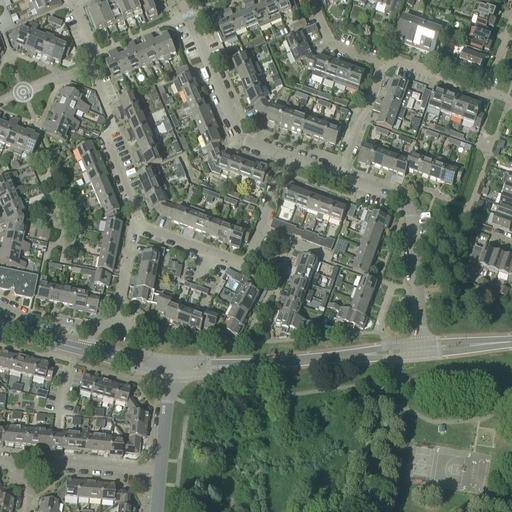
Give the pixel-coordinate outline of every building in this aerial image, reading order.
[(28,0),(31,5),(28,6),(29,9),(49,0),(28,0)] [(51,6),(49,0),(29,9),(30,12),(34,11),(36,17),(61,7),(59,2),(51,6)] [(135,0),(126,0),(124,1),(132,18),(142,14),(135,0)] [(157,17),(151,1),(148,0),(138,0),(148,21),(157,17)] [(279,16),(271,0),(267,0),(269,4),(262,7),(270,25),(281,20),(279,16)] [(271,0),(279,16),(291,11),(290,8),(295,6),(292,0),(287,0),(286,0),(271,0)] [(374,10),(377,0),(353,0),(353,2),(364,6),(365,2),(374,5),(373,9),(374,10)] [(377,0),(374,10),(375,10),(377,6),(386,9),(384,14),(395,17),(401,0),(377,0)] [(132,18),(124,1),(116,5),(123,22),(132,18)] [(270,25),(262,7),(255,9),(252,1),(247,3),(257,25),(259,30),(270,25)] [(479,18),(476,26),(486,29),(487,26),(493,29),(496,21),(493,20),(495,13),(491,11),(493,5),(480,1),(478,8),(476,7),(473,16),(479,18)] [(257,25),(247,3),(243,4),(247,13),(240,16),(246,30),(257,25)] [(123,22),(116,5),(107,8),(114,26),(123,22)] [(114,26),(107,8),(89,16),(97,33),(114,26)] [(246,30),(240,16),(233,19),(230,10),(225,12),(235,35),(246,30)] [(235,35),(225,12),(221,14),(225,22),(218,25),(224,40),(235,35)] [(440,32),(426,27),(403,18),(394,41),(418,50),(422,40),(435,45),(440,32)] [(294,32),(306,27),(304,21),(291,26),(294,32)] [(23,50),(33,25),(29,23),(26,31),(21,29),(13,49),(17,51),(18,48),(23,50)] [(31,57),(39,36),(34,34),(37,27),(33,25),(23,50),(29,52),(27,55),(31,57)] [(488,31),(486,29),(476,26),(474,32),(471,31),(468,40),(473,42),(470,49),(481,53),(482,50),(489,52),(492,45),(489,44),(490,38),(486,37),(488,31)] [(315,27),(314,27),(304,31),(306,37),(317,32),(315,27)] [(164,39),(159,41),(168,61),(171,60),(169,57),(176,54),(167,35),(163,37),(164,39)] [(285,42),(290,53),(307,46),(302,35),(285,42)] [(41,57),(49,38),(44,36),(43,38),(39,36),(31,57),(34,58),(36,55),(41,57)] [(168,61),(159,41),(154,43),(151,36),(147,37),(155,56),(157,62),(163,60),(164,63),(168,61)] [(155,56),(147,37),(143,39),(146,46),(141,49),(150,69),(153,67),(152,64),(157,62),(155,56)] [(264,37),(253,41),(256,47),(266,43),(264,37)] [(49,64),(57,43),(52,42),(53,39),(49,38),(41,57),(47,59),(46,63),(49,64)] [(62,45),(57,43),(49,64),(52,65),(53,62),(59,64),(63,56),(67,57),(71,46),(63,43),(62,45)] [(150,69),(141,49),(136,51),(133,43),(129,45),(140,69),(145,67),(147,70),(150,69)] [(140,69),(129,45),(125,47),(128,54),(123,56),(132,76),(135,75),(134,72),(140,69)] [(312,58),(307,46),(290,53),(295,65),(300,63),(303,70),(305,69),(313,72),(314,72),(318,60),(317,60),(312,58)] [(236,50),(225,54),(228,60),(239,55),(236,50)] [(132,76),(123,56),(119,58),(116,51),(112,52),(122,77),(128,74),(129,78),(132,76)] [(480,71),(485,58),(463,51),(461,58),(458,57),(453,71),(470,77),(473,69),(480,71)] [(122,77),(112,52),(108,54),(111,61),(105,64),(107,68),(113,81),(114,84),(123,80),(122,77)] [(246,55),(232,61),(237,73),(253,66),(250,60),(254,58),(252,53),(246,56),(246,55)] [(323,80),(330,61),(318,57),(317,60),(318,60),(314,72),(313,72),(312,76),(323,80)] [(334,84),(341,66),(330,61),(323,80),(334,84)] [(253,66),(237,73),(241,84),(255,78),(261,75),(256,65),(253,66)] [(346,89),(353,70),(341,66),(334,84),(346,89)] [(178,78),(189,73),(187,68),(176,72),(178,78)] [(365,74),(353,70),(346,89),(358,93),(365,74)] [(178,96),(182,94),(197,88),(196,87),(198,86),(193,75),(173,84),(178,96)] [(260,89),(255,78),(241,84),(246,95),(260,89)] [(394,80),(389,92),(410,99),(412,94),(406,92),(408,85),(394,80)] [(422,85),(410,83),(408,91),(421,93),(422,85)] [(75,85),(71,94),(77,97),(80,88),(75,85)] [(312,91),(301,87),(300,92),(311,96),(312,91)] [(201,99),(197,88),(182,94),(187,104),(201,99)] [(267,105),(260,89),(246,95),(251,107),(254,105),(258,115),(267,105)] [(62,95),(59,100),(84,110),(86,106),(78,103),(80,98),(77,97),(71,94),(63,91),(60,90),(58,94),(62,95)] [(440,113),(447,94),(435,90),(428,109),(440,113)] [(422,103),(422,104),(426,105),(431,93),(425,91),(420,102),(422,103)] [(385,103),(405,111),(406,111),(410,99),(389,92),(389,93),(388,93),(386,93),(385,96),(386,98),(387,98),(385,103)] [(451,117),(458,98),(447,94),(440,113),(451,117)] [(114,112),(116,117),(139,107),(134,95),(121,100),(119,101),(122,108),(114,112)] [(463,121),(469,102),(458,98),(451,117),(463,121)] [(206,109),(201,99),(187,104),(181,107),(184,112),(189,110),(192,116),(206,110),(206,109)] [(84,110),(59,100),(57,106),(54,105),(53,108),(73,116),(75,111),(82,114),(84,110)] [(481,107),(469,102),(463,121),(474,125),(478,114),(481,107)] [(381,115),(396,120),(401,122),(405,111),(385,103),(381,115)] [(278,126),(284,111),(267,105),(258,115),(268,118),(267,122),(278,126)] [(143,118),(139,107),(116,117),(117,121),(126,117),(129,124),(143,118)] [(73,116),(53,108),(51,112),(54,113),(52,118),(77,128),(78,124),(71,121),(73,116)] [(208,108),(206,109),(206,110),(192,116),(197,127),(213,120),(208,108)] [(288,132),(295,115),(284,111),(278,126),(277,128),(288,132)] [(484,116),(478,114),(474,125),(473,128),(479,130),(484,116)] [(301,134),(306,119),(295,115),(288,132),(301,137),(302,134),(301,134)] [(392,131),(396,120),(381,115),(377,126),(392,131)] [(77,128),(52,118),(50,124),(47,123),(45,126),(66,134),(68,129),(75,132),(77,128)] [(148,129),(143,118),(129,124),(132,130),(123,134),(125,138),(148,129)] [(0,143),(4,146),(14,121),(10,119),(7,127),(2,125),(0,129),(0,143)] [(312,138),(318,124),(306,119),(301,134),(302,134),(306,136),(305,137),(306,138),(309,139),(310,139),(311,138),(312,138)] [(414,126),(414,127),(418,128),(420,122),(416,120),(412,119),(410,124),(414,126)] [(218,131),(213,120),(197,127),(201,138),(215,132),(218,131)] [(11,152),(20,132),(15,130),(18,123),(14,121),(4,146),(10,148),(8,151),(11,152)] [(323,142),(329,128),(318,124),(312,138),(314,139),(313,140),(314,141),(317,142),(318,142),(319,140),(323,142)] [(335,130),(329,128),(323,142),(335,146),(343,126),(337,124),(335,130)] [(64,139),(66,134),(45,126),(44,129),(47,131),(45,137),(64,145),(66,140),(64,139)] [(152,128),(148,129),(125,138),(127,143),(135,139),(138,146),(153,140),(156,139),(152,128)] [(25,134),(20,132),(11,152),(20,156),(30,133),(26,132),(25,134)] [(220,142),(215,132),(201,138),(208,155),(219,151),(217,144),(220,142)] [(34,135),(30,133),(22,153),(27,155),(26,158),(29,160),(31,156),(31,157),(38,139),(33,137),(34,135)] [(157,152),(153,140),(138,146),(141,153),(132,156),(134,161),(157,152)] [(505,144),(499,141),(497,148),(503,150),(505,144)] [(76,151),(80,162),(97,155),(97,154),(94,156),(90,145),(76,151)] [(371,166),(376,151),(364,147),(357,164),(370,168),(371,166)] [(387,155),(388,155),(390,150),(384,148),(382,153),(376,151),(371,166),(382,170),(387,155)] [(228,174),(233,159),(221,154),(219,151),(208,155),(210,160),(208,160),(207,164),(211,173),(219,176),(221,172),(228,174)] [(162,162),(157,152),(134,161),(136,165),(145,161),(148,168),(162,162)] [(102,166),(97,155),(80,162),(85,173),(102,166)] [(393,174),(398,159),(388,155),(387,155),(382,170),(393,174)] [(418,175),(423,160),(411,156),(409,162),(409,163),(406,171),(407,172),(407,171),(418,175)] [(429,179),(436,159),(431,157),(429,162),(423,160),(418,175),(429,179)] [(239,178),(245,163),(233,159),(228,174),(226,178),(231,180),(233,176),(239,178)] [(409,163),(409,162),(409,163),(398,159),(393,174),(404,178),(407,172),(406,171),(409,163)] [(440,183),(446,168),(439,166),(441,160),(436,159),(429,179),(440,183)] [(251,182),(257,165),(256,165),(255,167),(245,163),(239,178),(246,180),(243,186),(248,188),(250,182),(251,182)] [(268,169),(257,165),(251,182),(260,186),(259,190),(264,192),(271,173),(267,172),(268,169)] [(107,178),(102,166),(85,173),(90,185),(104,179),(107,178)] [(452,171),(446,168),(440,183),(452,187),(454,181),(459,183),(463,171),(453,167),(452,171)] [(137,177),(142,189),(156,182),(162,180),(157,168),(137,177)] [(0,190),(11,186),(9,181),(17,178),(15,174),(0,179),(0,190)] [(511,176),(510,176),(505,174),(501,184),(506,186),(511,188),(511,176)] [(109,190),(104,179),(90,185),(94,196),(109,190)] [(156,182),(142,189),(147,200),(161,194),(166,191),(162,180),(156,182)] [(296,207),(301,193),(301,192),(302,190),(286,184),(280,201),(284,202),(284,203),(296,207)] [(0,201),(22,192),(21,188),(13,191),(11,186),(0,190),(0,201)] [(511,188),(506,186),(503,196),(511,199),(511,188)] [(114,201),(109,190),(94,196),(99,207),(114,201)] [(24,196),(22,192),(0,201),(0,206),(0,207),(0,212),(2,211),(19,204),(17,199),(24,196)] [(307,211),(312,197),(301,193),(296,207),(307,211)] [(165,205),(161,194),(147,200),(151,211),(154,209),(157,214),(167,218),(171,207),(165,205)] [(511,199),(503,196),(499,207),(511,211),(511,199)] [(318,215),(323,201),(312,197),(307,211),(318,215)] [(118,212),(114,201),(99,207),(104,218),(106,218),(107,220),(106,223),(118,226),(118,225),(119,218),(117,212),(118,212)] [(330,220),(335,205),(323,201),(318,215),(316,221),(321,223),(323,217),(330,220)] [(22,202),(19,204),(2,211),(4,216),(1,217),(4,223),(4,224),(26,221),(20,207),(23,206),(22,202)] [(346,209),(335,205),(330,220),(341,224),(346,209)] [(183,228),(189,213),(171,207),(167,218),(172,220),(171,223),(183,228)] [(346,218),(352,220),(356,209),(350,207),(346,218)] [(511,211),(499,207),(495,217),(511,223),(511,211)] [(200,217),(202,213),(190,208),(189,213),(183,228),(195,232),(200,217)] [(206,236),(211,221),(213,217),(202,213),(200,217),(195,232),(206,236)] [(373,214),(369,226),(386,232),(390,220),(373,214)] [(511,228),(511,224),(511,223),(495,217),(492,227),(511,234),(511,228)] [(273,220),(270,229),(285,235),(289,226),(273,220)] [(22,238),(26,221),(4,224),(3,230),(5,230),(4,235),(22,239),(26,240),(26,239),(22,238)] [(217,240),(222,225),(211,221),(206,236),(217,240)] [(121,226),(118,225),(118,226),(106,223),(104,235),(119,238),(121,226)] [(228,244),(234,229),(222,225),(217,240),(218,240),(218,241),(218,243),(222,244),(223,243),(223,242),(228,244),(227,244),(228,244)] [(386,233),(386,232),(369,226),(365,238),(379,243),(380,241),(381,242),(382,241),(383,238),(383,237),(382,236),(383,232),(386,233)] [(240,232),(234,229),(228,244),(227,244),(227,246),(239,251),(242,242),(247,244),(251,232),(241,228),(240,232)] [(49,231),(38,229),(37,237),(47,239),(49,231)] [(21,244),(22,239),(4,235),(1,234),(0,237),(0,238),(3,239),(2,245),(28,250),(29,246),(21,244)] [(116,250),(119,238),(104,235),(101,247),(116,250)] [(375,255),(379,243),(365,238),(361,249),(375,255)] [(326,241),(322,240),(319,248),(331,252),(334,242),(327,239),(326,240),(326,241)] [(27,254),(28,250),(2,245),(1,250),(0,250),(0,253),(18,258),(19,253),(27,254)] [(114,262),(116,250),(101,247),(99,259),(114,262)] [(144,253),(142,266),(157,269),(159,257),(163,258),(165,250),(147,247),(145,254),(144,253)] [(488,270),(496,250),(490,248),(489,251),(483,249),(483,251),(474,248),(467,268),(476,272),(478,266),(488,270)] [(372,266),(375,255),(361,249),(357,260),(372,266)] [(498,274),(505,256),(499,254),(500,251),(496,250),(488,270),(498,274)] [(17,263),(18,258),(0,253),(0,264),(24,269),(25,265),(17,263)] [(509,277),(511,268),(511,255),(510,255),(509,258),(505,256),(498,274),(509,277)] [(298,269),(298,270),(313,275),(313,274),(317,262),(300,256),(295,268),(298,269)] [(111,274),(114,262),(99,259),(96,271),(111,274)] [(368,277),(372,266),(357,260),(353,272),(368,277)] [(154,281),(157,269),(142,266),(139,278),(154,281)] [(30,300),(33,298),(37,277),(0,269),(0,290),(7,291),(9,290),(10,289),(14,290),(13,294),(15,297),(30,300)] [(96,274),(80,270),(79,275),(90,277),(89,281),(94,282),(96,274)] [(319,276),(313,274),(313,275),(298,270),(294,281),(309,286),(311,279),(317,281),(319,276)] [(96,274),(94,282),(93,286),(89,285),(87,294),(99,296),(100,291),(102,292),(103,288),(107,289),(110,276),(96,274)] [(245,288),(239,299),(253,306),(259,294),(247,288),(250,282),(237,275),(233,282),(245,288)] [(48,303),(52,288),(44,287),(46,279),(40,278),(36,301),(48,303)] [(152,293),(154,281),(139,278),(137,289),(134,289),(152,293)] [(362,278),(358,291),(372,296),(377,284),(362,278)] [(307,292),(309,286),(294,281),(290,292),(311,299),(313,294),(307,292)] [(83,313),(87,294),(89,285),(87,291),(82,290),(81,294),(75,293),(71,308),(71,311),(83,313)] [(60,306),(63,290),(52,288),(48,303),(60,306)] [(154,293),(152,293),(134,289),(132,301),(149,305),(150,298),(152,297),(153,298),(154,293)] [(71,308),(75,293),(63,290),(60,306),(71,308)] [(368,308),(372,296),(358,291),(353,302),(368,308)] [(309,304),(311,299),(290,292),(286,304),(300,309),(303,302),(309,304)] [(95,316),(99,296),(87,294),(83,313),(95,316)] [(157,299),(155,299),(154,306),(157,306),(155,311),(167,316),(171,306),(172,302),(161,298),(160,300),(157,299)] [(253,306),(239,299),(233,309),(247,316),(253,306)] [(364,318),(368,308),(353,302),(350,313),(354,314),(364,318)] [(297,319),(300,309),(286,304),(282,314),(293,318),(297,319)] [(177,324),(182,310),(171,306),(167,316),(165,320),(177,324)] [(350,313),(335,307),(333,312),(339,313),(336,321),(344,324),(342,327),(348,330),(354,314),(350,313)] [(202,328),(206,314),(207,313),(195,309),(193,314),(188,329),(200,333),(202,328)] [(242,327),(247,316),(233,309),(228,320),(229,320),(242,327)] [(188,329),(193,314),(182,310),(177,324),(188,329)] [(288,334),(293,318),(282,314),(280,313),(275,325),(283,328),(280,335),(286,337),(290,336),(290,334),(288,334)] [(209,316),(206,314),(202,328),(213,332),(215,327),(218,329),(221,322),(217,320),(218,319),(217,318),(209,316)] [(367,319),(364,318),(354,314),(348,330),(342,327),(341,331),(347,333),(354,332),(355,328),(363,331),(367,319)] [(297,319),(293,318),(288,334),(290,334),(290,336),(293,336),(294,332),(302,335),(305,327),(311,329),(312,325),(297,319)] [(228,320),(227,319),(225,323),(226,325),(222,331),(238,339),(244,328),(242,327),(229,320),(228,320)] [(0,370),(8,373),(12,357),(0,354),(0,355),(0,370)] [(19,376),(24,358),(17,356),(17,358),(12,357),(8,373),(19,376)] [(31,379),(35,363),(31,362),(32,360),(24,358),(19,376),(31,379)] [(40,364),(35,363),(31,379),(44,382),(44,381),(50,383),(53,371),(47,370),(48,364),(40,362),(40,364)] [(90,396),(94,380),(90,379),(91,378),(83,376),(78,393),(90,396)] [(101,399),(106,382),(99,380),(99,382),(94,380),(90,396),(101,399)] [(113,403),(118,387),(113,386),(114,384),(106,382),(101,399),(113,403)] [(130,390),(118,387),(113,403),(125,406),(128,410),(135,405),(130,398),(128,397),(130,390)] [(140,413),(135,405),(128,410),(130,414),(129,426),(146,428),(147,415),(140,414),(140,413)] [(144,440),(146,428),(129,426),(127,444),(126,444),(127,445),(139,446),(139,439),(144,440)] [(12,446),(14,430),(2,428),(2,432),(1,445),(2,445),(12,446)] [(24,447),(26,431),(14,430),(12,446),(24,447)] [(36,448),(38,432),(26,431),(24,447),(36,448)] [(51,433),(38,432),(36,448),(48,449),(49,449),(50,436),(50,437),(51,433)] [(72,452),(73,435),(62,434),(62,438),(60,450),(62,451),(72,452)] [(85,436),(80,436),(73,435),(72,452),(84,453),(85,436)] [(50,437),(50,436),(49,449),(48,449),(48,453),(54,453),(54,450),(57,450),(60,450),(62,438),(58,437),(50,437)] [(97,438),(86,437),(85,436),(84,453),(96,454),(97,438)] [(109,442),(110,442),(110,439),(97,438),(96,454),(108,455),(109,442)] [(137,456),(139,446),(127,445),(126,444),(110,442),(109,442),(108,455),(108,458),(121,460),(121,454),(137,456)] [(75,500),(77,484),(65,482),(64,489),(63,489),(55,495),(60,501),(64,498),(75,500)] [(87,501),(89,482),(82,482),(82,484),(77,484),(75,500),(87,501)] [(99,502),(100,486),(97,485),(97,483),(89,482),(87,501),(99,502)] [(117,504),(118,493),(113,492),(114,487),(100,486),(99,502),(117,504)] [(6,497),(1,490),(0,490),(0,511),(4,511),(10,511),(13,500),(6,499),(6,497)] [(130,494),(118,493),(117,504),(116,511),(133,511),(134,511),(128,510),(130,494)] [(54,511),(56,504),(60,501),(55,495),(48,500),(47,502),(41,501),(38,511),(54,511)]
